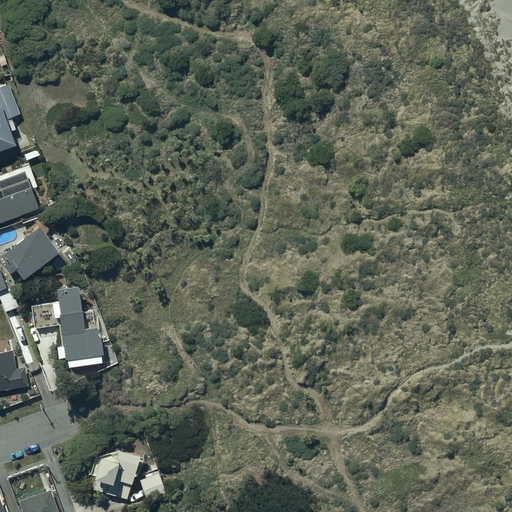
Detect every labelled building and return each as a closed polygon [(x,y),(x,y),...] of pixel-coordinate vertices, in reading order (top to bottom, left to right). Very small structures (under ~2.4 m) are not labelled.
[(8,84),(0,86),(0,148),(13,144),(5,119),(19,114),(8,84)] [(0,221),(37,208),(23,170),(0,178),(0,221)] [(38,223),(0,251),(0,263),(15,283),(58,250),(38,223)] [(81,280),(50,285),(52,302),(30,305),(33,325),(55,322),(58,343),(55,343),(57,356),(61,355),(63,369),(109,363),(104,329),(101,330),(99,320),(93,321),(92,312),(86,313),(81,280)] [(13,286),(0,291),(0,299),(5,311),(20,305),(13,286)] [(0,311),(0,390),(28,386),(25,366),(15,367),(9,333),(16,332),(13,316),(5,317),(4,311),(0,311)] [(137,454),(116,448),(113,459),(97,454),(91,473),(91,475),(95,476),(92,488),(99,489),(125,497),(132,474),(134,475),(135,471),(138,472),(142,456),(137,455),(137,454)] [(146,499),(166,491),(155,463),(149,465),(151,470),(144,473),(145,476),(138,479),(146,499)] [(23,494),(24,496),(20,497),(21,498),(17,499),(21,511),(58,511),(49,488),(35,493),(34,492),(31,493),(31,492),(23,494)]
